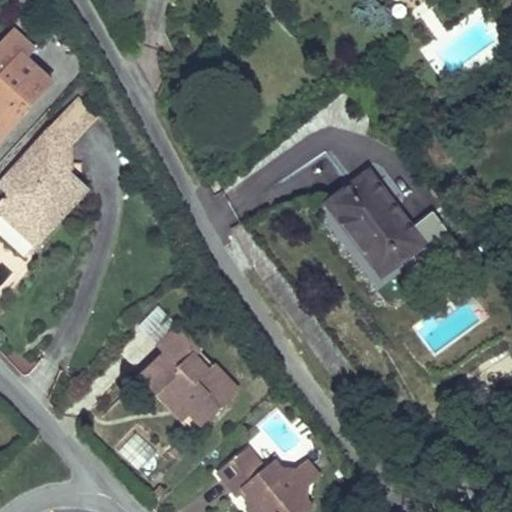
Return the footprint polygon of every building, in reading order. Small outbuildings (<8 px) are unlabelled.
[(507,14),(511,11),(511,0),(500,0),(498,1),(507,14)] [(0,140),(9,130),(1,123),(20,103),(27,110),(52,83),(25,59),(33,49),(14,32),(0,47),(0,140)] [(412,87),(419,97),(429,90),(422,80),(412,87)] [(77,99),(49,130),(60,141),(68,147),(96,116),(77,99)] [(9,130),(27,110),(20,103),(1,123),(9,130)] [(60,141),(49,130),(0,183),(0,189),(6,195),(0,201),(0,213),(16,228),(47,227),(46,218),(55,208),(63,216),(81,198),(71,189),(71,174),(61,174),(56,180),(51,175),(61,164),(60,141)] [(68,147),(60,141),(61,164),(51,175),(56,180),(61,174),(71,174),(70,150),(68,147)] [(377,183),(368,172),(328,203),(383,276),(424,245),(390,201),(387,203),(373,185),(377,183)] [(88,189),(71,174),(71,189),(81,198),(88,189)] [(387,203),(390,201),(377,183),(373,185),(387,203)] [(36,246),(63,216),(55,208),(46,218),(47,227),(16,228),(36,246)] [(202,353),(181,331),(174,338),(182,347),(171,358),(167,354),(142,377),(157,393),(168,383),(181,396),(177,399),(190,414),(192,411),(204,423),(237,392),(213,366),(207,371),(196,358),(202,353)] [(174,338),(171,335),(159,346),(167,354),(171,358),(182,347),(174,338)] [(213,366),(202,353),(196,358),(207,371),(213,366)] [(168,383),(157,393),(183,420),(188,416),(190,414),(177,399),(181,396),(168,383)] [(198,428),(204,423),(192,411),(190,414),(188,416),(198,428)] [(116,449),(141,473),(158,454),(133,430),(116,449)] [(257,460),(274,456),(269,435),(252,439),(257,460)] [(266,471),(248,450),(219,474),(237,497),(240,494),(245,490),(249,496),(249,505),(248,510),(249,511),(306,511),(311,509),(305,502),(308,488),(295,472),(281,470),(275,463),(266,471)] [(295,472),(308,488),(319,478),(307,462),(295,472)] [(249,496),(245,490),(240,494),(249,505),(249,496)]
